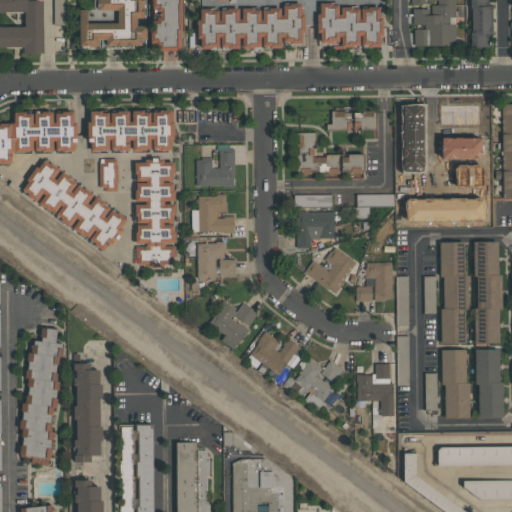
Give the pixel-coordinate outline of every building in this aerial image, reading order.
[(43,53),(42,0),(26,1),(26,0),(0,0),(0,11),(24,12),(24,27),(0,26),(0,46),(23,47),(23,53),(43,53)] [(142,0),(92,0),(93,9),(78,9),(79,46),(101,46),(144,45),(144,26),(135,26),(135,18),(143,17),(142,0)] [(179,0),(150,0),(152,50),(181,49),(179,0)] [(454,0),(409,0),(410,6),(412,6),(413,27),(414,46),(455,45),(454,0)] [(489,0),(470,0),(471,47),(490,47),(489,0)] [(380,5),(317,6),(318,43),(340,43),(340,47),(380,46),(380,5)] [(198,7),(198,48),(280,48),(280,44),(302,44),(302,8),(198,7)] [(503,199),(511,199),(511,103),(501,104),(502,151),(503,151),(503,199)] [(462,131),(481,132),(482,108),(462,108),(462,131)] [(0,163),(11,163),(10,153),(55,150),(55,153),(75,152),(73,111),(13,114),(13,123),(0,123),(0,163)] [(88,151),(130,151),(130,150),(171,150),(172,112),(88,111),(88,151)] [(416,118),(398,118),(398,133),(447,134),(448,112),(416,111),(416,118)] [(375,129),(375,112),(330,112),(330,124),(325,124),(325,128),(375,129)] [(363,156),(315,154),(315,133),(298,132),(297,174),(309,174),(309,172),(362,173),(363,156)] [(233,149),(219,149),(219,168),(212,168),(212,158),(195,158),(195,186),(234,186),(233,149)] [(126,219),(42,158),(19,190),(104,251),(126,219)] [(117,190),(116,159),(98,159),(99,191),(117,190)] [(171,160),(133,161),(136,267),(174,265),(171,160)] [(393,194),(357,195),(357,207),(394,206),(393,194)] [(197,232),(233,232),(233,217),(217,217),(217,212),(225,212),(225,195),(198,195),(197,232)] [(331,195),(293,195),(294,208),(331,207),(331,195)] [(334,212),(295,212),(295,248),(310,248),(310,239),(334,238),(334,212)] [(475,343),(497,344),(500,242),(483,241),(483,243),(474,243),(473,274),(477,274),(475,343)] [(223,242),(196,243),(197,280),(215,280),(215,259),(223,259),(223,242)] [(466,344),(464,242),(440,242),(441,344),(466,344)] [(311,260),(303,274),(335,294),(355,261),(333,247),(321,266),(311,260)] [(234,260),(218,260),(218,276),(234,277),(234,260)] [(355,301),(392,301),(391,262),(364,262),(365,286),(355,286),(355,301)] [(435,313),(435,285),(423,285),(423,314),(435,313)] [(209,324),(238,343),(248,327),(247,327),(257,313),(242,302),(236,311),(223,302),(209,324)] [(18,456),(29,339),(39,340),(40,327),(56,328),(55,343),(59,344),(48,465),(29,464),(29,457),(18,456)] [(278,341),(264,331),(248,354),(278,376),(299,347),(287,339),(278,352),(273,348),(278,341)] [(407,336),(397,336),(398,366),(408,366),(407,336)] [(441,350),(442,418),(467,418),(466,350),(441,350)] [(500,350),(475,350),(476,418),(501,418),(500,350)] [(320,407),(331,385),(316,377),(321,366),(304,358),(288,392),(320,407)] [(342,369),(329,360),(319,374),(331,383),(342,369)] [(101,455),(89,455),(90,461),(75,462),(71,363),(88,362),(89,369),(98,369),(101,455)] [(356,401),(380,401),(380,416),(396,416),(396,384),(388,384),(388,364),(374,364),(374,375),(355,375),(356,401)] [(152,425),(151,511),(134,511),(134,424),(152,425)] [(175,511),(176,442),(195,442),(195,450),(208,450),(207,511),(175,511)] [(511,465),(436,466),(436,448),(511,447),(511,465)] [(442,511),(403,485),(402,453),(414,453),(415,477),(465,511),(442,511)] [(231,511),(231,459),(265,459),(265,470),(291,470),(291,511),(231,511)] [(73,511),(73,480),(90,479),(90,486),(99,486),(99,511),(73,511)] [(511,499),(462,500),(461,481),(511,480),(511,499)]
